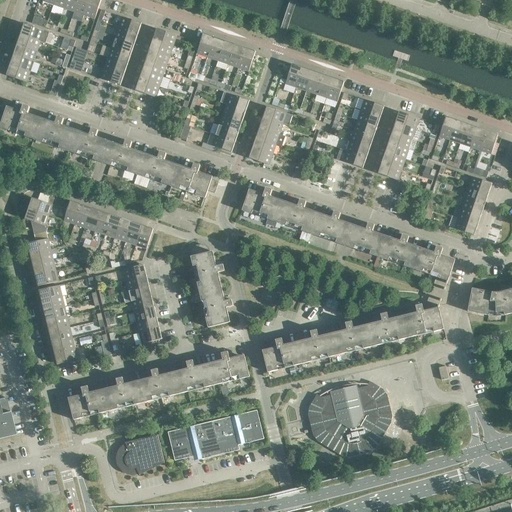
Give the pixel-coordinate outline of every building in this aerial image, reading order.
[(66,0),(55,0),(54,5),(64,9),(66,0)] [(78,0),(66,0),(64,9),(74,12),(78,0)] [(89,0),(78,0),(74,12),(84,16),(89,0)] [(101,0),(89,0),(84,16),(95,19),(101,0)] [(48,21),(34,17),(32,23),(46,28),(47,24),(48,21)] [(142,24),(122,17),(118,28),(138,34),(142,24)] [(24,24),(21,35),(41,41),(44,31),(24,24)] [(138,34),(118,28),(115,38),(134,45),(138,34)] [(157,29),(153,40),(173,46),(177,36),(157,29)] [(203,34),(203,37),(200,44),(197,54),(207,58),(214,38),(203,34)] [(41,41),(21,35),(17,45),(37,52),(41,41)] [(134,45),(115,38),(111,48),(131,55),(134,45)] [(224,41),(214,38),(207,58),(218,61),(224,41)] [(173,46),(153,40),(150,50),(170,57),(173,46)] [(235,45),(224,41),(218,61),(228,65),(235,45)] [(37,52),(17,45),(14,55),(34,62),(37,52)] [(245,48),(235,45),(228,65),(238,68),(245,48)] [(131,55),(111,48),(108,58),(128,65),(131,55)] [(255,52),(245,48),(238,68),(249,72),(255,52)] [(170,57),(150,50),(146,60),(166,67),(170,57)] [(34,62),(14,55),(10,65),(30,72),(34,62)] [(128,65),(108,58),(104,69),(124,75),(128,65)] [(166,67),(146,60),(143,70),(163,77),(166,67)] [(292,64),(291,67),(285,84),(296,88),(303,68),(292,64)] [(30,72),(10,65),(7,76),(9,77),(27,83),(30,72)] [(313,72),(303,68),(296,88),(306,91),(313,72)] [(124,75),(104,69),(101,79),(120,86),(124,75)] [(163,77),(143,70),(139,81),(159,87),(163,77)] [(323,75),(313,72),(306,91),(316,95),(323,75)] [(333,79),(323,75),(316,95),(327,98),(333,79)] [(344,82),(333,79),(327,98),(337,102),(341,92),(344,82)] [(55,80),(50,94),(57,97),(61,83),(57,81),(55,80)] [(159,87),(139,81),(136,91),(156,98),(159,87)] [(250,101),(224,92),(220,103),(226,105),(246,112),(250,101)] [(384,107),(364,100),(361,111),(380,117),(384,107)] [(24,105),(21,112),(7,107),(0,127),(0,128),(34,140),(41,119),(28,114),(30,107),(24,105)] [(246,112),(226,105),(223,115),(242,122),(246,112)] [(263,117),(283,124),(289,126),(293,116),(267,107),(263,117)] [(380,117),(361,111),(357,121),(377,127),(380,117)] [(399,112),(396,123),(416,129),(419,119),(399,112)] [(242,122),(223,115),(219,125),(239,132),(242,122)] [(58,117),(55,123),(41,119),(34,140),(68,152),(76,130),(62,125),(64,119),(58,117)] [(283,124),(263,117),(260,128),(280,134),(283,124)] [(446,117),(445,120),(439,137),(450,141),(457,121),(446,117)] [(377,127),(357,121),(354,131),(373,138),(377,127)] [(467,124),(457,121),(450,141),(460,144),(467,124)] [(416,129),(396,123),(392,133),(412,140),(416,129)] [(477,128),(467,124),(460,144),(470,147),(477,128)] [(189,126),(184,125),(180,139),(186,141),(191,127),(189,126)] [(239,132),(219,125),(216,135),(235,142),(239,132)] [(285,136),(280,134),(260,128),(256,138),(276,145),(282,147),(285,136)] [(487,131),(477,128),(470,147),(480,151),(487,131)] [(92,129),(90,135),(76,130),(68,152),(137,175),(144,154),(130,149),(132,142),(126,140),(124,147),(96,137),(98,131),(92,129)] [(373,138),(354,131),(350,141),(370,148),(373,138)] [(498,135),(487,131),(480,151),(491,155),(498,135)] [(417,141),(412,140),(392,133),(389,143),(409,150),(413,151),(417,141)] [(235,142),(216,135),(212,146),(232,153),(235,142)] [(276,145),(256,138),(253,148),(273,155),(276,145)] [(370,148),(350,141),(347,151),(367,158),(370,148)] [(409,150),(389,143),(385,153),(405,160),(409,150)] [(273,155),(253,148),(249,159),(269,166),(273,155)] [(367,158),(347,151),(343,162),(363,169),(367,158)] [(160,152),(158,158),(144,154),(137,175),(171,187),(178,165),(164,161),(166,154),(160,152)] [(405,160),(385,153),(382,163),(402,170),(405,160)] [(297,163),(292,177),(299,179),(304,166),(300,164),(297,163)] [(402,170),(382,163),(378,174),(398,181),(402,170)] [(194,164),(192,170),(178,165),(171,187),(205,198),(208,191),(212,179),(213,177),(198,172),(200,166),(194,164)] [(475,167),(474,170),(473,174),(486,179),(489,172),(475,167)] [(492,184),(472,177),(468,188),(488,194),(492,184)] [(219,182),(212,179),(208,191),(215,194),(219,182)] [(266,188),(264,195),(249,190),(249,192),(245,204),(242,211),(277,223),(284,202),(270,197),(272,190),(266,188)] [(488,194),(468,188),(465,198),(485,205),(488,194)] [(237,201),(245,204),(249,192),(241,190),(237,201)] [(48,203),(35,199),(32,198),(29,209),(49,216),(52,205),(61,208),(64,202),(50,197),(48,203)] [(485,205),(465,198),(462,208),(481,215),(485,205)] [(300,200),(298,206),(284,202),(277,223),(302,231),(306,233),(311,235),(318,213),(304,208),(306,202),(304,201),(300,200)] [(71,201),(70,204),(64,202),(61,208),(67,210),(64,221),(75,225),(81,205),(71,201)] [(92,208),(81,205),(75,225),(85,228),(92,208)] [(102,212),(92,208),(85,228),(95,232),(102,212)] [(431,209),(427,208),(422,221),(429,224),(434,210),(431,209)] [(481,215),(462,208),(458,218),(478,225),(481,215)] [(49,216),(29,209),(25,220),(31,222),(34,235),(46,232),(45,226),(49,216)] [(112,215),(102,212),(95,232),(105,235),(112,215)] [(334,212),(332,218),(318,213),(311,235),(379,258),(386,237),(372,232),(375,225),(368,223),(366,230),(338,220),(340,214),(334,212)] [(122,219),(112,215),(105,235),(115,239),(122,219)] [(478,225),(458,218),(454,229),(474,236),(478,225)] [(132,222),(122,219),(115,239),(126,242),(132,222)] [(143,226),(132,222),(126,242),(136,246),(143,226)] [(153,229),(143,226),(136,246),(146,249),(153,229)] [(51,250),(46,232),(34,235),(36,242),(28,244),(30,255),(51,250)] [(403,235),(400,241),(386,237),(379,258),(413,270),(421,248),(407,243),(409,237),(403,235)] [(200,244),(198,244),(197,244),(196,245),(195,245),(194,246),(193,246),(193,247),(192,248),(192,249),(191,250),(191,251),(191,252),(190,253),(190,254),(191,255),(191,256),(191,257),(211,252),(210,251),(210,250),(210,249),(209,248),(209,247),(208,247),(207,246),(206,245),(205,245),(204,244),(203,244),(202,244),(201,244),(200,244)] [(437,247),(435,253),(421,248),(413,270),(448,281),(455,260),(441,255),(443,249),(437,247)] [(53,260),(51,250),(30,255),(33,265),(53,260)] [(213,252),(211,252),(191,257),(200,293),(222,287),(218,273),(225,271),(223,265),(217,267),(213,252)] [(56,271),(53,260),(33,265),(36,276),(56,271)] [(144,265),(141,266),(124,270),(126,281),(147,276),(144,265)] [(59,282),(56,271),(36,276),(38,287),(59,282)] [(149,286),(147,276),(126,281),(129,291),(149,286)] [(62,297),(60,286),(39,291),(42,302),(62,297)] [(152,297),(149,286),(129,291),(123,293),(126,303),(131,302),(152,297)] [(225,302),(222,287),(200,293),(208,328),(230,323),(227,308),(233,306),(232,300),(225,302)] [(493,293),(472,289),(468,312),(489,316),(489,313),(504,313),(505,316),(511,313),(511,299),(510,290),(499,293),(493,293)] [(65,307),(62,297),(42,302),(44,312),(65,307)] [(154,307),(152,297),(131,302),(134,312),(154,307)] [(416,306),(417,313),(403,316),(408,338),(444,329),(438,308),(424,311),(422,305),(416,306)] [(67,318),(65,307),(44,312),(47,323),(67,318)] [(157,318),(154,307),(134,312),(137,323),(157,318)] [(381,315),(382,321),(368,325),(373,347),(408,338),(403,316),(389,320),(387,313),(381,315)] [(70,328),(67,318),(47,323),(50,333),(70,328)] [(159,328),(157,318),(137,323),(139,333),(159,328)] [(346,323),(347,330),(333,333),(338,355),(373,347),(368,325),(353,328),(352,322),(346,323)] [(73,339),(70,328),(50,333),(52,344),(73,339)] [(162,339),(159,328),(139,333),(142,344),(162,339)] [(311,332),(312,339),(298,342),(303,364),(338,355),(333,333),(319,337),(317,330),(311,332)] [(75,349),(73,339),(52,344),(55,354),(75,349)] [(118,339),(115,339),(111,340),(114,355),(121,353),(118,339)] [(276,340),(277,347),(262,351),(268,373),(303,364),(298,342),(284,345),(282,339),(276,340)] [(111,355),(108,341),(104,342),(101,343),(104,357),(111,355)] [(78,360),(75,349),(55,354),(57,365),(78,360)] [(222,354),(223,360),(209,364),(214,386),(250,377),(244,355),(230,359),(228,352),(222,354)] [(187,362),(188,369),(174,372),(179,394),(214,386),(209,364),(195,367),(193,361),(187,362)] [(446,366),(439,368),(442,380),(449,378),(446,366)] [(152,371),(153,378),(139,381),(144,403),(179,394),(174,372),(159,376),(158,369),(152,371)] [(117,379),(118,386),(104,390),(109,411),(144,403),(139,381),(124,385),(123,378),(117,379)] [(376,448),(387,431),(388,428),(391,423),(392,416),(387,395),(383,389),(370,382),(367,386),(358,389),(357,386),(345,389),(344,389),(344,388),(343,388),(343,389),(330,392),(331,395),(322,397),(317,395),(309,408),(308,415),(313,436),(318,441),(332,450),(342,457),(350,458),(370,453),(376,448)] [(82,388),(83,395),(68,398),(74,420),(109,411),(104,390),(90,393),(88,386),(82,388)] [(0,438),(15,435),(10,413),(10,412),(9,412),(6,398),(0,399),(0,438)] [(264,439),(257,411),(212,421),(220,455),(240,450),(238,445),(264,439)] [(220,455),(212,421),(168,432),(175,461),(201,455),(202,459),(220,455)] [(164,463),(158,435),(157,435),(157,436),(127,444),(126,443),(125,443),(127,447),(123,449),(119,455),(116,454),(115,455),(117,455),(117,459),(117,463),(118,466),(117,467),(117,468),(118,468),(124,473),(132,476),(139,475),(140,475),(139,471),(163,461),(164,464),(164,463)]
